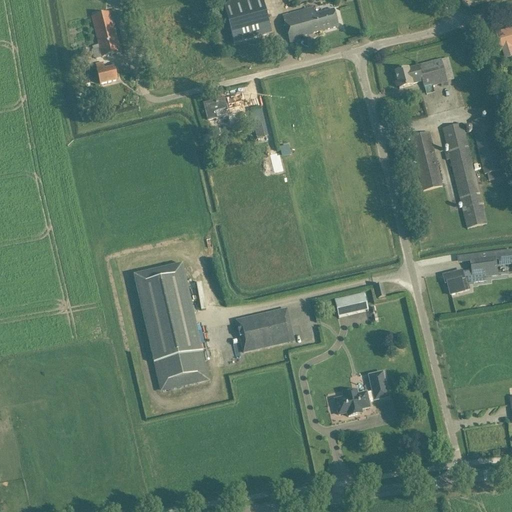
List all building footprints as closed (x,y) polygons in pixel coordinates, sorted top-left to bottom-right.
[(234,44),(271,34),(261,0),(241,0),(223,5),(234,44)] [(315,15),(313,9),(283,17),(290,44),(301,41),(300,38),(339,27),(334,10),(315,15)] [(96,60),(102,58),(121,54),(111,13),(92,17),(99,46),(93,48),(96,60)] [(511,29),(496,34),(498,43),(500,49),(511,45),(511,29)] [(409,70),(395,73),(399,90),(413,86),(413,84),(422,82),(424,89),(447,83),(449,82),(443,60),(441,61),(418,67),(409,70)] [(105,70),(103,63),(96,65),(97,72),(100,85),(118,81),(114,68),(105,70)] [(225,106),(224,100),(204,105),(208,121),(228,117),(230,126),(239,124),(234,104),(225,106)] [(252,109),(255,123),(266,122),(263,107),(252,109)] [(504,178),(503,171),(508,170),(495,117),(470,123),(484,176),(487,175),(489,182),(504,178)] [(255,126),(253,126),(257,141),(264,139),(264,137),(267,137),(264,123),(255,126)] [(488,225),(462,125),(442,130),(446,149),(444,150),(447,162),(449,161),(467,230),(488,225)] [(423,192),(442,187),(429,133),(410,138),(423,192)] [(281,147),(283,156),(292,154),(290,145),(281,147)] [(472,271),(462,273),(464,279),(467,279),(486,276),(486,279),(498,277),(496,262),(496,259),(496,258),(489,259),(470,262),(472,271)] [(160,394),(209,382),(183,265),(133,276),(160,394)] [(464,279),(462,273),(462,271),(453,274),(443,276),(445,285),(447,284),(450,296),(456,295),(458,294),(470,291),(467,279),(464,279)] [(377,300),(385,298),(382,285),(374,287),(377,300)] [(338,319),(368,312),(364,294),(334,301),(338,319)] [(243,354),(252,352),(294,342),(287,311),(236,323),(243,354)] [(357,392),(347,394),(342,395),(343,399),(335,401),(339,416),(347,414),(348,418),(358,416),(362,415),(362,414),(361,411),(370,409),(369,403),(388,398),(383,374),(369,377),(372,392),(358,396),(357,392)]
